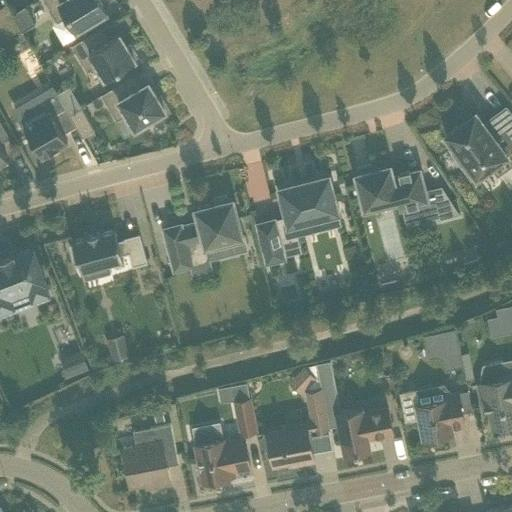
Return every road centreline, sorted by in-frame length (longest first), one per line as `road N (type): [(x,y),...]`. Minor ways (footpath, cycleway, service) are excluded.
road 1 (unclassified): [(16,468),(54,421),(121,382),(394,326),(511,280)]
road 2 (residential): [(218,150),(405,102),(426,92),(511,10)]
road 3 (residential): [(0,209),(218,150)]
road 4 (residential): [(218,150),(211,117),(139,0)]
road 5 (residential): [(368,487),(511,459)]
road 6 (residential): [(245,511),(368,487)]
